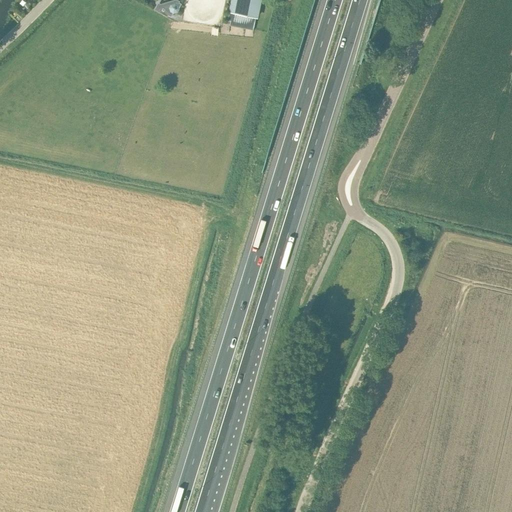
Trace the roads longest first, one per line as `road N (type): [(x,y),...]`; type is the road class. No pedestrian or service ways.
road 1 (unclassified): [(302,511),(397,283),(382,234),(351,213),(344,195),(438,0)]
road 2 (motorway): [(202,511),(359,0)]
road 3 (motorway): [(334,0),(177,511)]
road 4 (unknown): [(291,0),(240,202),(229,217),(216,218)]
